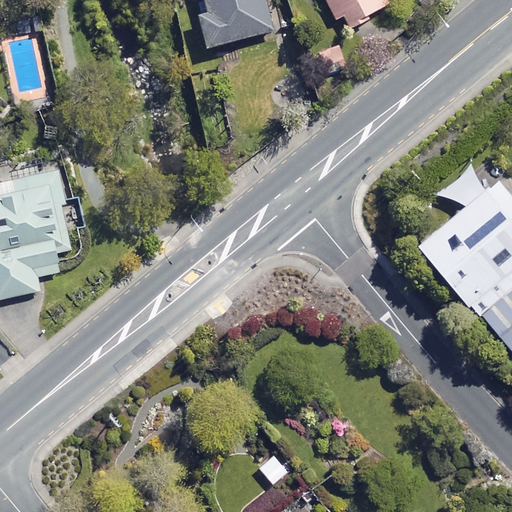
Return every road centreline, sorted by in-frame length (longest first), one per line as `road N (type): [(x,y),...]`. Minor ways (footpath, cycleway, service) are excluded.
road 1 (tertiary): [(0,435),(293,191)]
road 2 (residential): [(293,191),(511,436)]
road 3 (tertiary): [(293,191),(511,11)]
